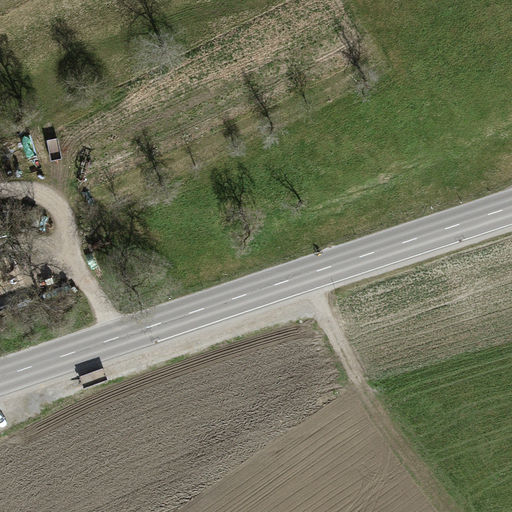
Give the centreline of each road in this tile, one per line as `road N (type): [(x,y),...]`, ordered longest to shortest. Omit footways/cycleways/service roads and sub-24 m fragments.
road 1 (tertiary): [(61,357),(511,207)]
road 2 (track): [(308,275),(360,384)]
